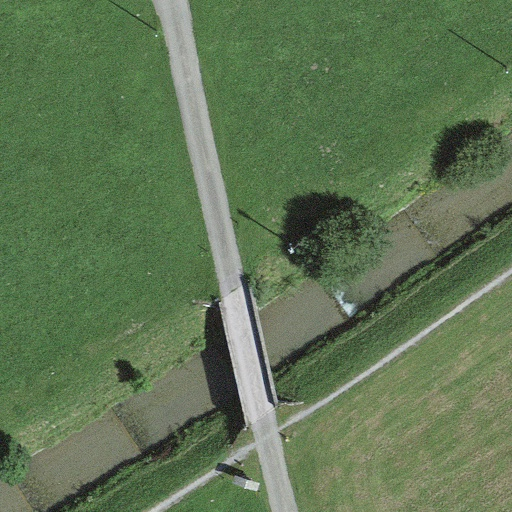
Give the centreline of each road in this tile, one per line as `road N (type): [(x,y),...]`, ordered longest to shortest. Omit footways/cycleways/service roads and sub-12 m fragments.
road 1 (unclassified): [(170,0),(230,291),(287,511)]
road 2 (unknown): [(157,511),(511,276)]
